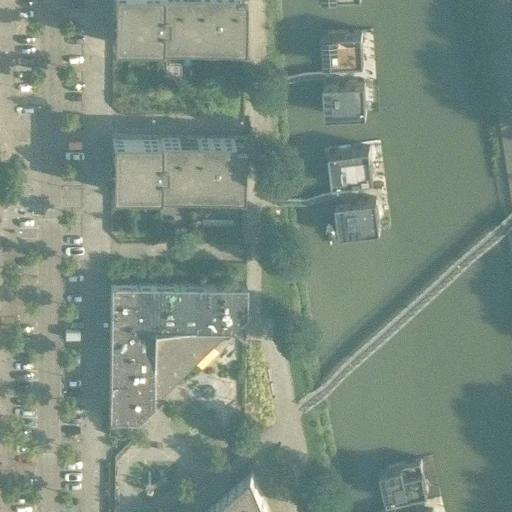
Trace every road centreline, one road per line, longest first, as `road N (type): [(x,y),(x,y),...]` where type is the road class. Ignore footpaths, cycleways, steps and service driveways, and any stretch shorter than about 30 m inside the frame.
road 1 (residential): [(49,511),(53,141)]
road 2 (residential): [(53,141),(54,0)]
